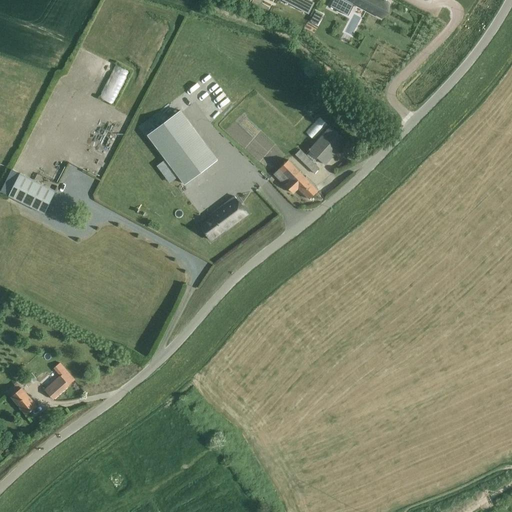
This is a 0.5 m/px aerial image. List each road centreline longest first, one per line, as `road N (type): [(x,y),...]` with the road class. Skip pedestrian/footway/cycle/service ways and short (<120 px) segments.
road 1 (unclassified): [(0,488),(154,365),(227,286),(338,196),(413,121)]
road 2 (residential): [(443,0),(457,18),(393,92),(413,121)]
road 3 (unclassified): [(413,121),(481,46),(509,0)]
